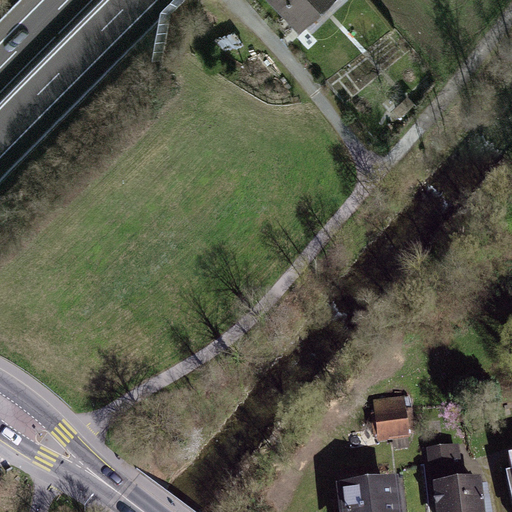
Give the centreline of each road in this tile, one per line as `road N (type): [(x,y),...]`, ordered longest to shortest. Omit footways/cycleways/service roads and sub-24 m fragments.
road 1 (track): [(39,511),(40,496),(115,408),(229,338),(430,117),(511,13)]
road 2 (unknown): [(381,171),(245,21)]
road 3 (motorway): [(0,135),(134,0)]
road 4 (tertiary): [(144,511),(0,406)]
